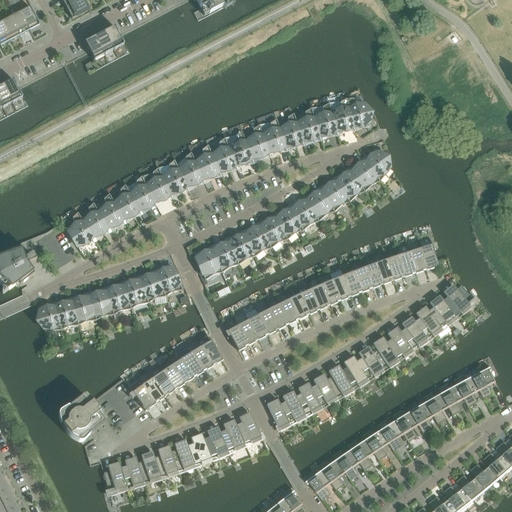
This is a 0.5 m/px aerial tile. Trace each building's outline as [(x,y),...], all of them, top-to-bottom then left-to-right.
[(90,10),(84,0),(80,0),(66,8),(72,20),(90,10)] [(224,4),(231,0),(195,0),(201,10),(205,7),(209,15),(210,14),(225,6),(224,4)] [(39,26),(30,8),(20,13),(29,31),(39,26)] [(29,31),(20,13),(10,18),(20,36),(29,31)] [(20,36),(10,18),(0,23),(10,41),(20,36)] [(0,46),(10,41),(0,23),(0,46)] [(123,46),(119,38),(114,28),(104,33),(113,51),(123,46)] [(113,51),(104,33),(94,38),(104,56),(113,51)] [(104,56),(94,38),(84,43),(94,61),(104,56)] [(22,99),(18,91),(13,81),(3,86),(12,104),(22,99)] [(12,104),(3,86),(0,87),(0,104),(2,109),(12,104)] [(353,127),(346,99),(340,103),(329,104),(332,115),(336,132),(347,132),(353,127)] [(369,124),(372,114),(364,106),(356,105),(353,99),(346,99),(353,127),(361,128),(369,124)] [(336,132),(332,115),(329,104),(322,108),(323,115),(314,120),(319,137),(330,137),(336,132)] [(319,137),(314,120),(311,109),(305,113),(305,120),(297,125),(302,142),(313,142),(319,137)] [(302,142),(297,125),(293,115),(287,118),(288,125),(280,131),(285,148),(296,147),(302,142)] [(285,148),(280,131),(276,120),(270,124),(271,131),(263,137),(268,154),(279,153),(285,148)] [(268,154),(263,137),(259,126),(253,130),(254,137),(246,143),(252,160),(262,159),(268,154)] [(252,160),(246,143),(241,133),(235,137),(224,139),(229,150),(235,166),(246,165),(252,160)] [(235,166),(229,150),(224,139),(218,144),(220,150),(212,157),(219,173),(229,172),(235,166)] [(219,173),(212,157),(207,146),(202,151),(203,158),(195,164),(202,180),(213,179),(219,173)] [(389,169),(388,158),(378,153),(370,157),(365,163),(379,183),(385,177),(384,175),(389,169)] [(202,180),(195,164),(191,154),(185,158),(187,165),(179,172),(186,188),(197,186),(202,180)] [(186,188),(179,172),(174,161),(168,166),(157,169),(163,180),(170,195),(181,193),(186,188)] [(379,183),(365,163),(358,165),(351,173),(364,193),(372,186),(379,183)] [(170,195),(163,180),(157,169),(152,174),(154,181),(146,188),(154,203),(165,201),(170,195)] [(364,193),(351,173),(343,175),(336,183),(349,203),(357,196),(364,193)] [(154,203),(146,188),(141,178),(136,183),(138,189),(130,196),(139,212),(149,209),(154,203)] [(349,203),(336,183),(328,185),(321,193),(334,213),(342,206),(349,203)] [(139,212),(130,196),(125,186),(119,191),(122,198),(114,205),(123,220),(133,218),(139,212)] [(334,213),(321,193),(313,195),(306,202),(318,223),(326,216),(334,213)] [(123,220),(114,205),(109,195),(104,200),(106,207),(99,214),(108,229),(118,227),(123,220)] [(318,223),(306,202),(298,204),(291,211),(303,232),(311,225),(318,223)] [(108,229),(99,214),(93,204),(88,209),(90,216),(83,223),(92,238),(103,236),(108,229)] [(303,232),(291,211),(283,213),(275,220),(287,241),(295,234),(303,232)] [(92,238),(83,223),(77,214),(72,219),(75,225),(67,233),(69,236),(70,242),(75,245),(77,248),(87,245),(92,238)] [(287,241),(275,220),(267,221),(260,229),(271,250),(279,243),(287,241)] [(271,250),(260,229),(252,230),(244,237),(255,258),(263,252),(271,250)] [(255,258),(244,237),(236,238),(228,245),(238,266),(247,260),(255,258)] [(238,266),(228,245),(220,245),(212,252),(222,274),(230,268),(238,266)] [(437,268),(431,247),(420,250),(424,260),(427,271),(437,268)] [(34,276),(29,270),(28,272),(24,267),(24,266),(27,264),(28,266),(36,262),(32,255),(25,260),(26,262),(22,263),(22,262),(21,260),(23,259),(19,249),(1,255),(1,256),(3,255),(4,258),(0,259),(0,284),(3,288),(6,286),(9,290),(18,284),(20,286),(18,288),(34,276)] [(427,271),(424,260),(420,250),(409,253),(413,263),(416,274),(427,271)] [(222,274),(212,252),(204,253),(195,260),(197,263),(196,269),(201,273),(205,282),(206,281),(214,276),(222,274)] [(416,274),(413,263),(409,253),(398,257),(402,267),(405,278),(416,274)] [(405,278),(402,267),(398,257),(387,261),(391,271),(395,281),(405,278)] [(395,281),(391,271),(387,261),(376,265),(380,275),(384,285),(395,281)] [(384,285),(380,275),(376,265),(365,269),(369,279),(373,289),(379,287),(384,285)] [(182,291),(179,282),(179,276),(174,272),(173,269),(162,270),(156,276),(165,298),(171,294),(182,291)] [(373,289),(369,279),(365,269),(354,273),(358,283),(362,293),(373,289)] [(201,273),(199,275),(204,286),(207,285),(206,281),(205,282),(201,273)] [(362,293),(358,283),(354,273),(343,277),(348,287),(352,297),(358,295),(362,293)] [(165,298),(156,276),(146,277),(140,282),(148,305),(154,300),(165,298)] [(352,297),(348,287),(343,277),(333,282),(337,291),(341,302),(352,297)] [(148,305),(140,282),(129,283),(123,288),(131,311),(137,306),(148,305)] [(341,302),(337,291),(333,282),(322,286),(326,296),(331,306),(337,304),(341,302)] [(331,306),(326,296),(322,286),(311,291),(315,301),(319,311),(331,306)] [(475,303),(466,292),(463,288),(462,288),(461,287),(456,291),(452,286),(443,294),(447,298),(462,317),(471,310),(479,303),(477,301),(475,303)] [(131,311),(123,288),(112,288),(106,293),(113,316),(120,312),(131,311)] [(319,311),(315,301),(311,291),(300,296),(305,305),(309,316),(319,311)] [(113,316),(106,293),(95,294),(89,299),(96,322),(103,318),(113,316)] [(309,316),(305,305),(300,296),(290,301),(294,310),(299,320),(309,316)] [(462,317),(447,298),(443,302),(439,297),(429,305),(433,309),(434,309),(448,328),(462,317)] [(96,322),(89,299),(78,299),(72,304),(78,327),(85,323),(96,322)] [(299,320),(294,310),(290,301),(279,306),(284,315),(288,325),(299,320)] [(78,327),(72,304),(61,304),(55,308),(61,332),(68,328),(78,327)] [(288,325),(284,315),(279,306),(268,311),(273,320),(278,330),(285,327),(288,325)] [(61,332),(55,308),(47,308),(39,312),(36,322),(44,330),(52,331),(53,332),(61,332)] [(448,328),(434,309),(433,309),(429,313),(425,308),(415,315),(419,320),(420,320),(434,339),(443,332),(448,328)] [(278,330),(273,320),(268,311),(258,316),(263,326),(268,336),(278,330)] [(268,336),(263,326),(258,316),(247,322),(253,331),(258,341),(268,336)] [(420,320),(419,320),(415,323),(411,318),(401,325),(405,330),(419,350),(434,339),(420,320)] [(258,341),(253,331),(247,322),(237,327),(242,336),(248,346),(258,341)] [(248,346),(242,336),(237,327),(227,333),(238,352),(248,346)] [(405,330),(400,334),(397,329),(387,335),(390,340),(391,340),(404,360),(414,354),(419,350),(405,330)] [(404,360),(391,340),(390,340),(386,344),(383,339),(373,345),(376,350),(389,370),(394,367),(404,360)] [(222,361),(216,351),(211,342),(201,348),(206,357),(212,367),(222,361)] [(212,367),(206,357),(201,348),(190,355),(196,363),(202,373),(212,367)] [(376,350),(371,353),(368,348),(358,355),(361,360),(362,360),(374,380),(384,374),(389,370),(376,350)] [(202,373),(196,363),(190,355),(181,361),(186,370),(192,379),(202,373)] [(374,380),(362,360),(361,360),(356,363),(353,358),(343,364),(346,369),(347,369),(359,390),(364,387),(374,380)] [(192,379),(186,370),(181,361),(171,367),(176,376),(183,386),(192,379)] [(183,386),(176,376),(171,367),(161,374),(167,382),(173,392),(183,386)] [(347,369),(346,369),(341,372),(338,367),(328,373),(331,378),(332,378),(343,399),(353,393),(359,390),(347,369)] [(489,371),(482,374),(479,369),(470,374),(473,379),(479,392),(484,400),(493,395),(489,387),(496,384),(489,371)] [(173,392),(167,382),(161,374),(152,380),(157,388),(164,398),(173,392)] [(343,399),(332,378),(331,378),(326,381),(323,376),(313,382),(316,387),(328,408),(333,405),(343,399)] [(473,396),(479,392),(473,379),(466,382),(463,377),(454,382),(457,387),(464,400),(468,408),(478,403),(473,396)] [(164,398),(157,388),(152,380),(142,387),(148,395),(154,405),(164,398)] [(316,387),(311,390),(308,384),(298,390),(300,395),(301,395),(312,417),(322,411),(328,408),(316,387)] [(458,404),(464,400),(457,387),(451,391),(448,386),(438,391),(441,396),(449,409),(453,417),(462,412),(458,404)] [(154,405),(148,395),(142,387),(133,394),(132,394),(145,412),(154,405)] [(312,417),(301,395),(300,395),(296,398),(293,393),(282,398),(285,404),(285,403),(296,425),(301,422),(312,417)] [(443,412),(449,409),(441,396),(435,400),(432,394),(423,400),(426,405),(434,418),(438,426),(447,420),(443,412)] [(104,424),(98,415),(100,413),(92,403),(90,405),(83,397),(58,416),(59,416),(60,421),(61,426),(64,431),(67,435),(69,437),(73,440),(78,442),(80,443),(104,424)] [(296,425),(285,403),(285,404),(280,406),(277,401),(266,406),(269,412),(277,427),(275,428),(278,434),(290,428),(296,425)] [(428,421),(434,418),(426,405),(420,408),(417,403),(408,409),(411,414),(419,427),(423,434),(432,429),(428,421)] [(413,430),(419,427),(411,414),(405,418),(402,412),(393,418),(396,423),(404,436),(408,443),(417,438),(413,430)] [(260,435),(252,420),(250,414),(239,419),(241,425),(236,427),(246,449),(252,446),(264,440),(262,434),(260,435)] [(246,449),(236,427),(234,421),(223,426),(225,432),(220,434),(229,456),(246,449)] [(398,439),(404,436),(396,423),(390,427),(386,422),(378,428),(381,432),(389,445),(394,453),(403,447),(398,439)] [(229,456),(220,434),(218,428),(207,433),(209,439),(204,441),(213,463),(224,458),(229,456)] [(383,449),(389,445),(381,432),(375,436),(371,431),(363,437),(366,442),(374,455),(379,462),(388,456),(383,449)] [(213,463),(204,441),(201,435),(190,439),(193,445),(187,447),(196,469),(213,463)] [(196,469),(187,447),(185,441),(174,445),(176,451),(171,453),(179,476),(190,472),(196,469)] [(369,459),(374,455),(366,442),(360,446),(357,441),(348,447),(351,452),(360,464),(365,472),(374,466),(369,459)] [(511,449),(511,451),(504,443),(496,450),(503,458),(506,461),(511,467),(511,449)] [(179,476),(171,453),(169,447),(157,451),(159,457),(154,459),(162,482),(173,478),(179,476)] [(354,468),(360,464),(351,452),(345,456),(342,451),(333,457),(337,462),(345,474),(351,482),(359,476),(354,468)] [(162,482),(154,459),(152,453),(141,457),(143,463),(137,464),(145,487),(151,485),(162,482)] [(511,469),(511,467),(506,461),(503,458),(498,462),(491,455),(483,461),(490,469),(493,473),(500,480),(511,469)] [(145,487),(137,464),(135,458),(124,462),(126,468),(121,469),(127,492),(145,487)] [(340,478),(345,474),(337,462),(331,466),(328,461),(319,468),(322,472),(331,485),(336,492),(345,486),(340,478)] [(127,492),(121,469),(119,464),(107,467),(109,473),(103,475),(105,481),(108,491),(104,492),(106,499),(116,496),(127,492)] [(500,480),(493,473),(490,469),(485,474),(478,466),(470,472),(477,480),(480,484),(486,492),(500,480)] [(326,489),(331,485),(322,472),(317,477),(313,472),(305,478),(323,502),(331,496),(326,489)] [(486,492),(480,484),(477,480),(471,485),(465,477),(457,483),(463,491),(466,495),(473,502),(486,492)] [(0,501),(11,496),(9,492),(9,491),(7,486),(6,487),(0,489),(0,501)] [(460,511),(473,502),(466,495),(463,491),(458,495),(451,487),(443,494),(450,502),(453,506),(457,511),(460,511)] [(306,511),(300,503),(290,490),(281,496),(283,498),(277,503),(284,511),(306,511)] [(0,511),(15,505),(13,501),(14,500),(12,495),(11,496),(0,501),(0,511)] [(457,511),(453,506),(450,502),(444,506),(438,498),(430,504),(435,511),(457,511)] [(284,511),(277,503),(276,501),(267,507),(271,511),(270,511),(284,511)]
